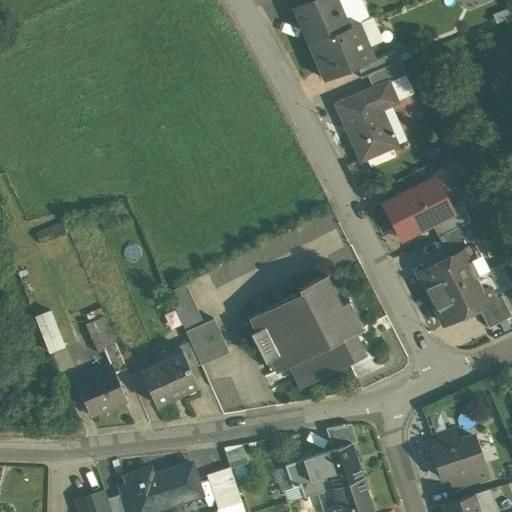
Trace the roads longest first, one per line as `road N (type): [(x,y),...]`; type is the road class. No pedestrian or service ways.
road 1 (residential): [(236,0),(439,381)]
road 2 (residential): [(379,405),(96,448),(0,444)]
